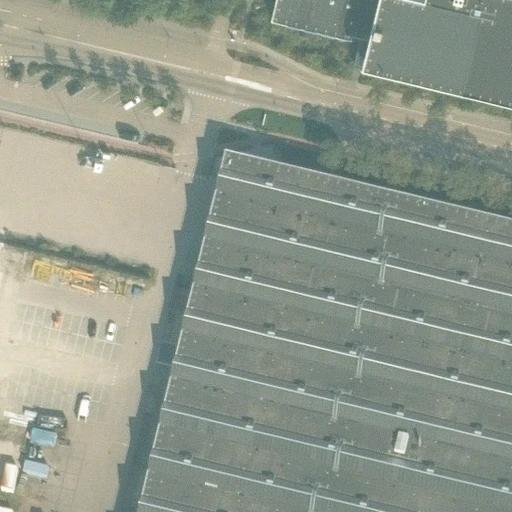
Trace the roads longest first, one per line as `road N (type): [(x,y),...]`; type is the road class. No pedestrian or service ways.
road 1 (unclassified): [(290,96),(257,76),(0,7)]
road 2 (unclassified): [(0,40),(209,89),(290,96)]
road 3 (unclassified): [(290,96),(511,152)]
